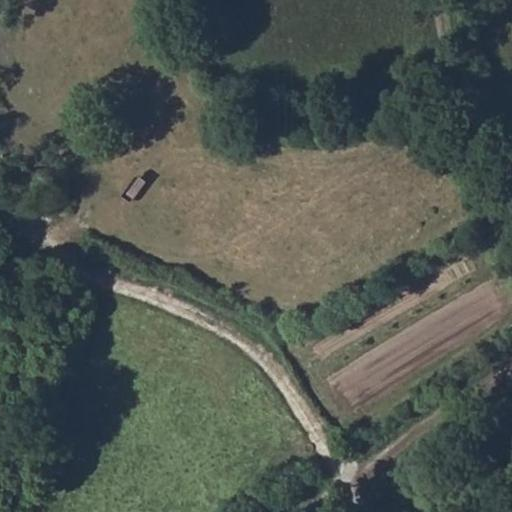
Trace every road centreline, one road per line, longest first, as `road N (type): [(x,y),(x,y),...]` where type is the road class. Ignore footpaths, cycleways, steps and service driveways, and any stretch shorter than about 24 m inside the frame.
road 1 (track): [(353,481),(323,447),(282,375),(252,348),(45,254),(0,204)]
road 2 (track): [(440,0),(442,56),(511,212)]
road 3 (track): [(511,357),(353,481)]
